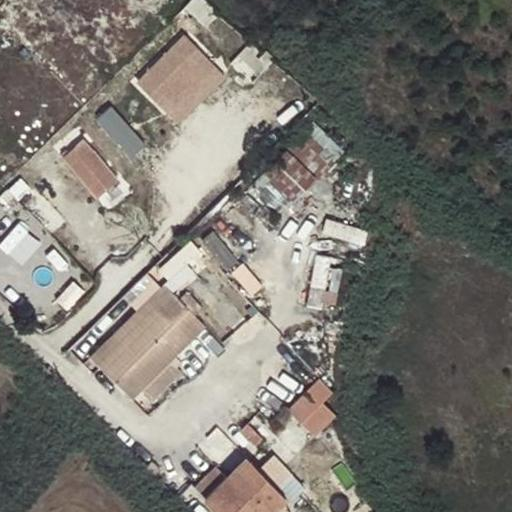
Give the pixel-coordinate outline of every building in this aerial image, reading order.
[(320,25),(310,21),(306,31),(316,35),(320,25)] [(184,42),(140,85),(178,123),(222,80),(184,42)] [(311,124),(245,195),(272,220),(279,211),(282,214),(341,153),(311,124)] [(84,141),(65,156),(99,198),(118,182),(84,141)] [(207,240),(198,249),(226,278),(235,268),(207,240)] [(163,281),(87,354),(132,399),(141,391),(152,402),(196,360),(185,348),(207,326),(163,281)] [(319,378),(288,409),(315,436),(335,416),(322,402),(332,392),(319,378)] [(247,424),(240,431),(254,445),(261,438),(247,424)] [(274,453),(260,466),(290,496),(304,483),(274,453)] [(245,458),(226,477),(231,483),(243,470),(258,485),(265,478),(245,458)] [(270,511),(285,498),(265,478),(258,485),(243,470),(231,483),(226,477),(216,468),(193,490),(215,511),(270,511)]
